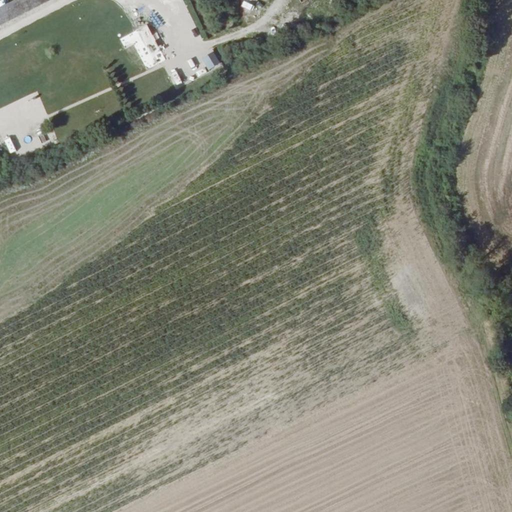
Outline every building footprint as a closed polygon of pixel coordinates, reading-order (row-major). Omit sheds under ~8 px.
[(7,0),(0,4),(0,25),(49,0),(7,0)] [(151,24),(138,29),(147,50),(159,45),(151,24)] [(170,26),(158,32),(163,43),(176,37),(170,26)] [(205,58),(210,68),(221,62),(216,52),(205,58)] [(152,58),(155,66),(162,64),(159,56),(152,58)] [(192,62),(170,70),(177,88),(199,79),(192,62)] [(33,116),(39,114),(34,102),(28,104),(33,116)]
